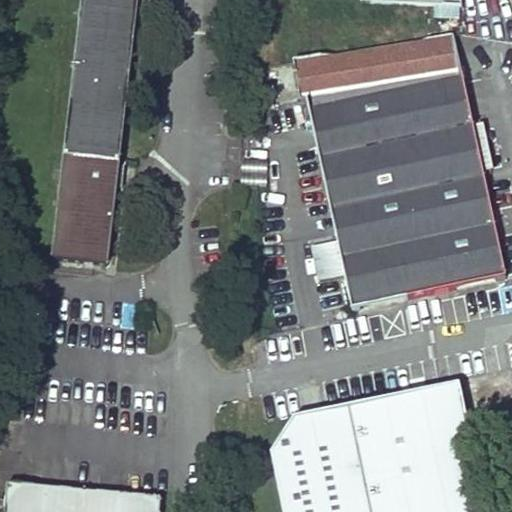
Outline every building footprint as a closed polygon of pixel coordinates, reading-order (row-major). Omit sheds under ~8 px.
[(86,0),(56,256),(106,261),(137,0),(86,0)] [(475,129),(455,37),(295,64),(303,104),(309,103),(339,244),(312,250),(319,285),(347,279),(355,313),(508,280),(485,177),(496,174),(486,127),(475,129)] [(429,390),(466,414),(459,384),(429,390)] [(271,454),(282,511),(485,511),(466,414),(429,390),(295,418),(271,454)] [(271,454),(295,418),(264,425),(271,454)] [(160,511),(162,500),(7,485),(4,511),(160,511)]
